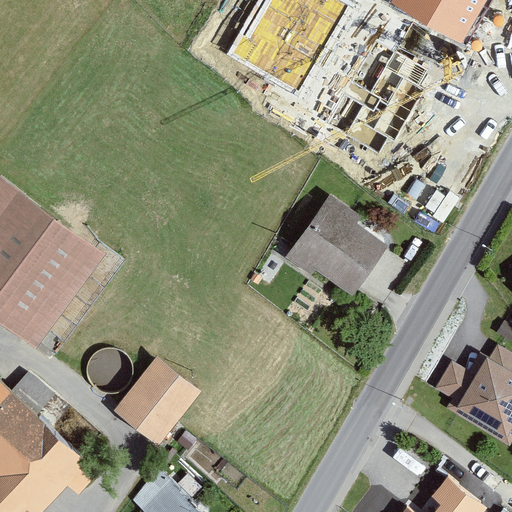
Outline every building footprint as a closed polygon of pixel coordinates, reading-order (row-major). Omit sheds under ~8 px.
[(351,0),(350,0),(260,0),(225,62),(293,101),(351,0)] [(484,0),(393,0),(392,3),(460,42),(484,0)] [(105,249),(0,178),(0,316),(41,344),(105,249)] [(393,238),(334,198),(293,257),(352,298),(393,238)] [(511,414),(511,361),(460,326),(417,386),(494,439),(511,414)] [(209,393),(164,356),(120,409),(165,446),(209,393)] [(40,511),(90,462),(0,373),(0,511),(40,511)] [(198,511),(174,486),(146,511),(198,511)] [(462,511),(442,496),(429,511),(418,511),(413,507),(408,511),(462,511)]
